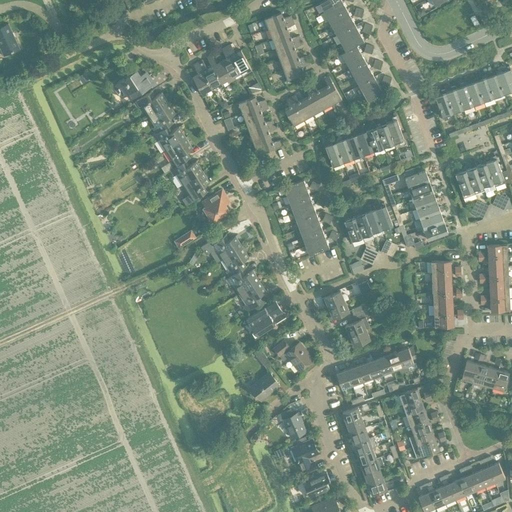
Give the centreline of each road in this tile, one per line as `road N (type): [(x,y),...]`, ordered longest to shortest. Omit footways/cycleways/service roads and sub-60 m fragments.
road 1 (residential): [(316,376),(328,352),(244,182),(170,57)]
road 2 (track): [(0,343),(182,260),(196,242),(256,206)]
road 3 (residential): [(360,511),(314,397),(316,376)]
road 4 (residential): [(472,330),(469,233),(511,217)]
